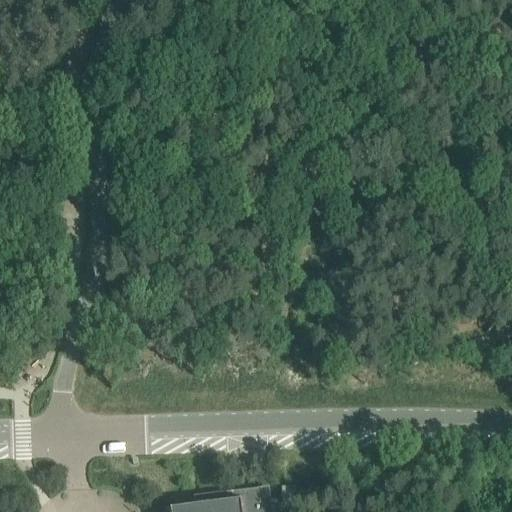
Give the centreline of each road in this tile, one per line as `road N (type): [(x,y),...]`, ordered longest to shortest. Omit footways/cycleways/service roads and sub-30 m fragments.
road 1 (unclassified): [(511,421),(67,433)]
road 2 (unclassified): [(116,0),(92,78),(100,220),(97,262),(65,371),(67,433)]
